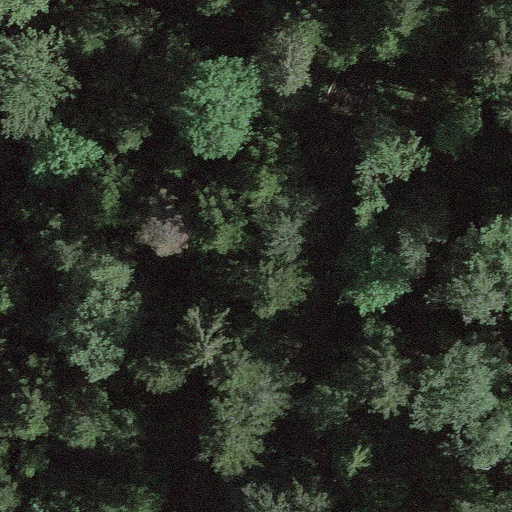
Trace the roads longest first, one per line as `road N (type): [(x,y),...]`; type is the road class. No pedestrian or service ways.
road 1 (track): [(413,121),(176,511)]
road 2 (track): [(413,121),(481,0)]
